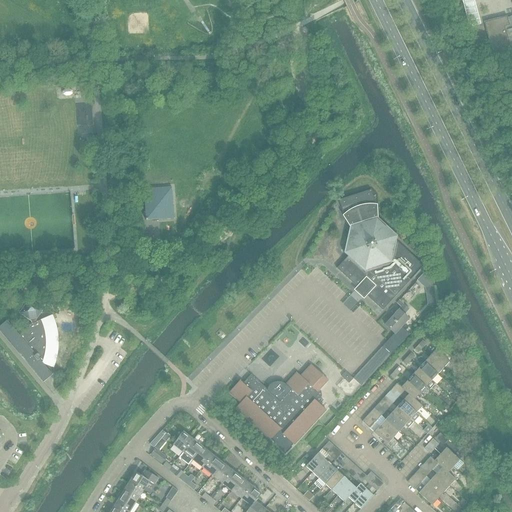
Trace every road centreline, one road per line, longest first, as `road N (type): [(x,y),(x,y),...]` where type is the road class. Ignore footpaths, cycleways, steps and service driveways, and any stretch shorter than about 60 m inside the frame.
road 1 (primary): [(374,0),(511,279)]
road 2 (primary): [(511,212),(405,0)]
road 3 (residential): [(4,500),(69,399),(102,312)]
road 4 (residential): [(310,511),(192,402)]
road 5 (residential): [(85,511),(169,405),(192,402)]
road 6 (residential): [(192,402),(279,313)]
